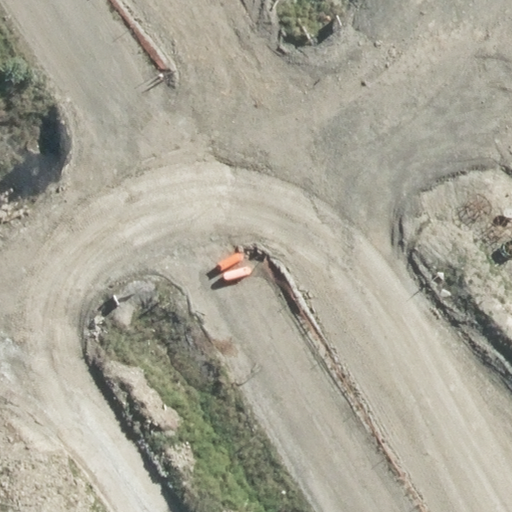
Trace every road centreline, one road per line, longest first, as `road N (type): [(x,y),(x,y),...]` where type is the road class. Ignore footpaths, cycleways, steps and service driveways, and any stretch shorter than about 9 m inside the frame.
road 1 (secondary): [(172,0),(503,511)]
road 2 (secondary): [(317,511),(207,306),(14,0)]
